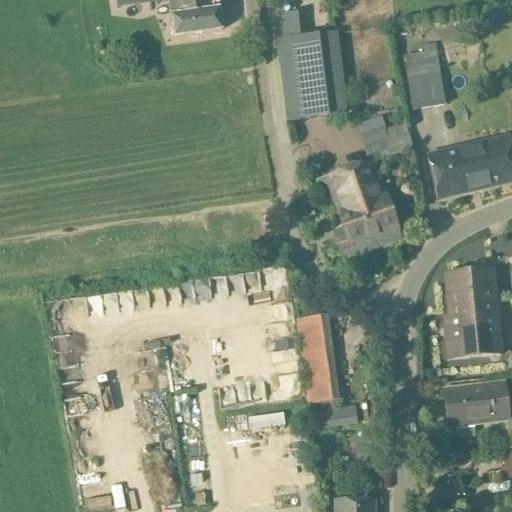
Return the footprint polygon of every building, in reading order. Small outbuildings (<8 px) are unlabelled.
[(221,31),(218,10),(220,10),(218,0),(115,0),(117,8),(168,1),(169,11),(169,17),(171,17),(174,37),(221,31)] [(336,33),(317,36),(276,41),(287,123),(327,118),(327,117),(346,115),(336,33)] [(437,52),(401,56),(411,108),(448,104),(437,52)] [(386,114),(357,123),(368,159),(396,151),(386,114)] [(463,147),(426,156),(437,202),(474,193),(511,184),(511,158),(507,137),(463,147)] [(371,162),(308,183),(312,194),(331,188),(350,243),(377,234),(379,241),(396,235),(371,162)] [(448,322),(497,317),(493,271),(443,275),(447,317),(448,322)] [(307,405),(339,400),(327,315),(295,320),(307,405)] [(448,322),(447,317),(443,318),(446,362),(501,357),(497,317),(448,322)] [(447,426),(507,419),(503,386),(443,393),(447,426)] [(354,408),(310,415),(313,433),(357,426),(354,408)] [(88,498),(88,511),(108,511),(109,498),(88,498)] [(374,511),(374,500),(333,501),(333,511),(374,511)]
